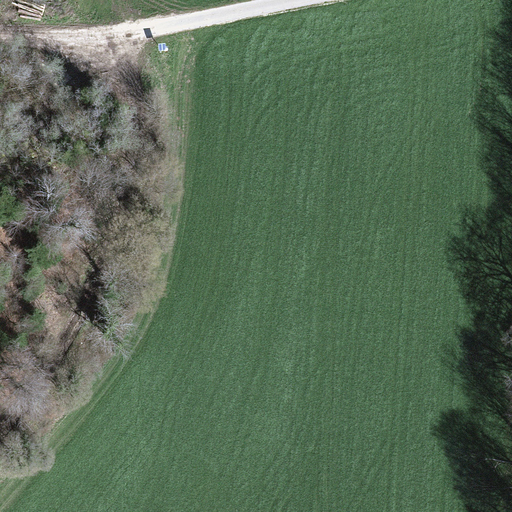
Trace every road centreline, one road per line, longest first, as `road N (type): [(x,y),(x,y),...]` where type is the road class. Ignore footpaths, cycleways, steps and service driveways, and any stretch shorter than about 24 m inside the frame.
road 1 (track): [(0,432),(89,299),(119,226),(137,114),(127,35)]
road 2 (track): [(327,0),(127,35),(0,28)]
